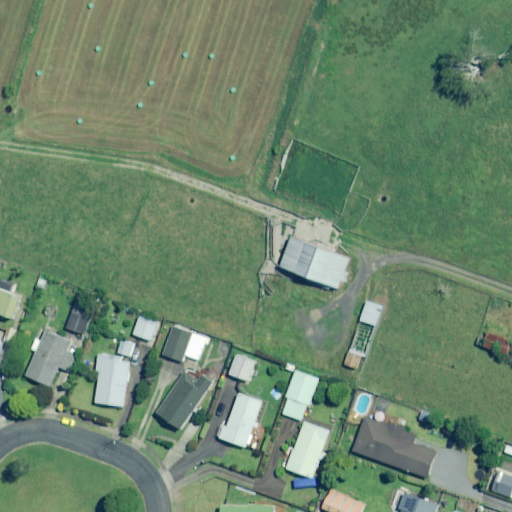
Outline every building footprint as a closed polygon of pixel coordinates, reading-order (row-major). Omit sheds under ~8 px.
[(352,261),(293,239),(282,269),(341,290),(352,261)] [(24,298),(0,289),(0,314),(16,320),(24,298)] [(96,305),(79,299),(69,330),(85,336),(96,305)] [(385,308),(369,303),(347,366),(359,370),(364,357),(367,358),(385,308)] [(160,325),(142,318),(135,336),(153,343),(160,325)] [(208,339),(177,328),(166,357),(184,363),(186,357),(200,362),(208,339)] [(71,344),(42,331),(33,350),(39,353),(28,377),(52,388),(61,369),(70,373),(78,357),(67,353),(71,344)] [(511,346),(511,343),(491,334),(485,349),(507,358),(511,346)] [(135,345),(124,341),(120,354),(131,358),(135,345)] [(257,363),(238,355),(230,375),(249,383),(257,363)] [(126,359),(101,356),(98,373),(102,374),(97,404),(125,408),(132,365),(125,364),(126,359)] [(321,380),(298,372),(288,398),(290,399),(284,415),(303,422),(309,406),(311,407),(321,380)] [(195,378),(188,373),(160,416),(184,432),(213,386),(197,375),(195,378)] [(265,403),(242,395),(231,425),(224,423),(219,438),(248,449),(265,403)] [(417,435),(368,417),(355,452),(430,480),(440,453),(414,443),(417,435)] [(332,433),(307,423),(289,470),(314,480),(332,433)] [(363,511),(366,507),(333,491),(324,510),(329,511),(363,511)] [(438,511),(441,506),(406,494),(401,510),(404,511),(403,511),(438,511)]
